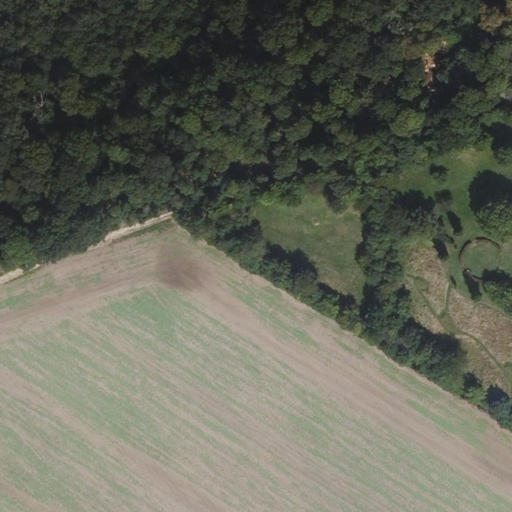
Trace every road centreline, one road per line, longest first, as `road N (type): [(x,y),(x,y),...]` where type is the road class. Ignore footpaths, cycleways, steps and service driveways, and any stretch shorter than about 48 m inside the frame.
road 1 (track): [(139,223),(511,100)]
road 2 (track): [(0,273),(139,223)]
